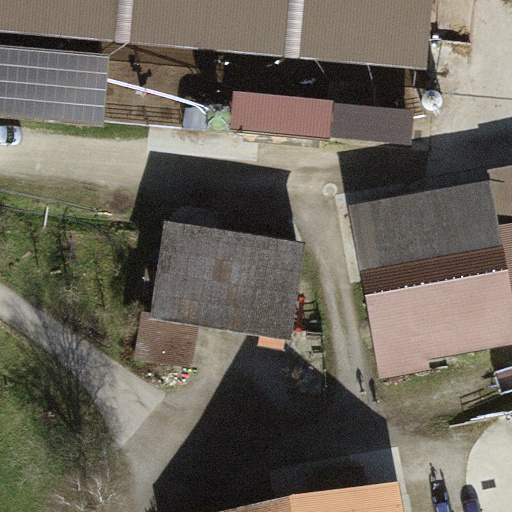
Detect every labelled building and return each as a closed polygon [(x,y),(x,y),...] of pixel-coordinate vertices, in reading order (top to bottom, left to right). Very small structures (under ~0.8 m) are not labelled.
[(422,0),(0,0),(0,27),(417,65),(422,0)] [(53,54),(0,49),(0,111),(48,116),(53,54)] [(329,111),(236,102),(234,132),(326,141),(329,111)] [(511,177),(496,180),(502,220),(511,218),(511,177)] [(484,235),(501,232),(494,199),(356,223),(368,282),(488,261),(484,235)] [(488,261),(368,282),(384,376),(431,368),(429,357),(511,342),(511,230),(501,232),(484,235),(488,261)] [(301,253),(171,233),(158,314),(289,334),(301,253)] [(484,504),(488,511),(511,511),(511,439),(498,451),(488,467),(483,485),(484,504)] [(311,511),(370,511),(363,472),(318,480),(323,510),(311,511)]
